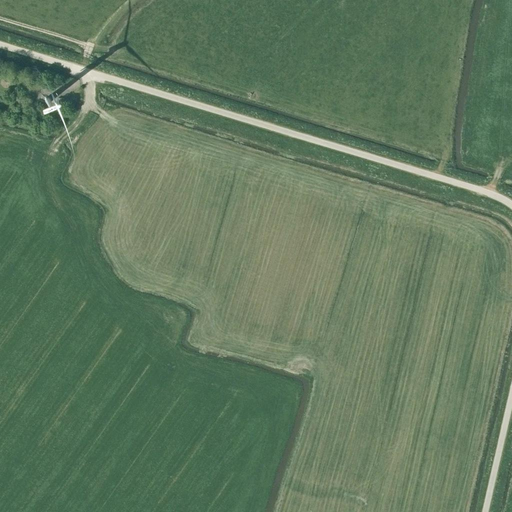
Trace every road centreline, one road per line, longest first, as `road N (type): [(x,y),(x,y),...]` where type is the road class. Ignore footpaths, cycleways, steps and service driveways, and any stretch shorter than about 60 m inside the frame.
road 1 (unclassified): [(0,45),(511,206)]
road 2 (unclassified): [(511,392),(484,511)]
